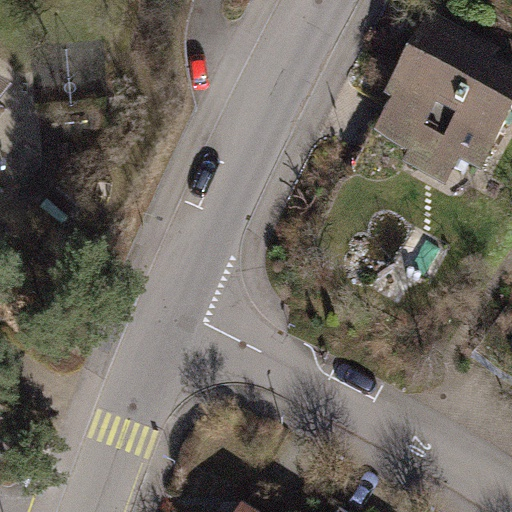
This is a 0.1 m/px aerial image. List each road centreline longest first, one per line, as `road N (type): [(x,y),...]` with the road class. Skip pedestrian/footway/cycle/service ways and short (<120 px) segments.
road 1 (residential): [(175,309),(440,446),(511,494)]
road 2 (residential): [(175,309),(269,105),(329,0)]
road 3 (residential): [(94,511),(175,309)]
